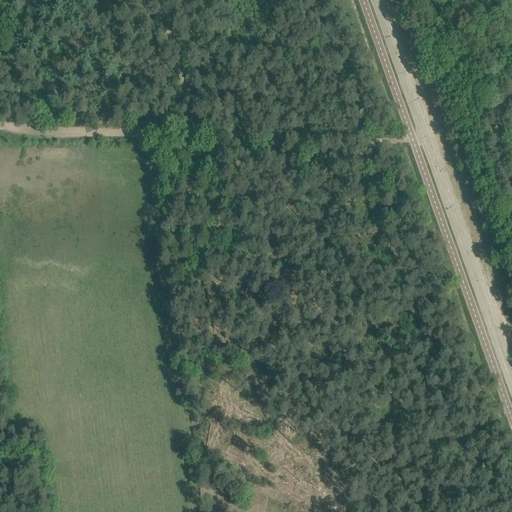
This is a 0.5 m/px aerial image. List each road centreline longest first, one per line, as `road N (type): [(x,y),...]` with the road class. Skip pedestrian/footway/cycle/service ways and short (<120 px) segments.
road 1 (track): [(411,135),(361,141),(0,124)]
road 2 (tertiary): [(511,378),(377,0)]
